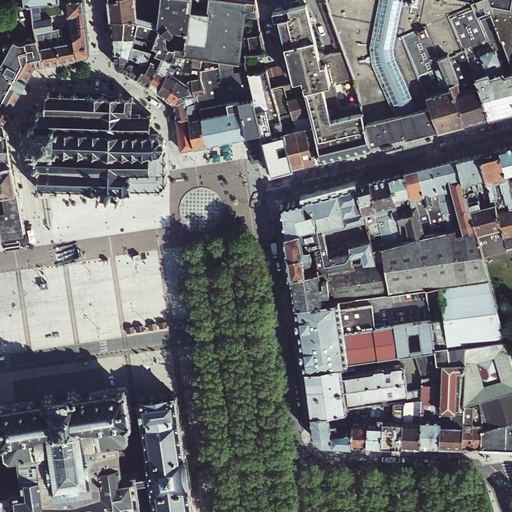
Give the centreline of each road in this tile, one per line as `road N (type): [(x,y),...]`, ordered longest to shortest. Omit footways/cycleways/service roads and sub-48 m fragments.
road 1 (residential): [(511,126),(256,196),(280,319)]
road 2 (residential): [(494,468),(301,462),(280,319)]
road 3 (residential): [(280,319),(0,362)]
